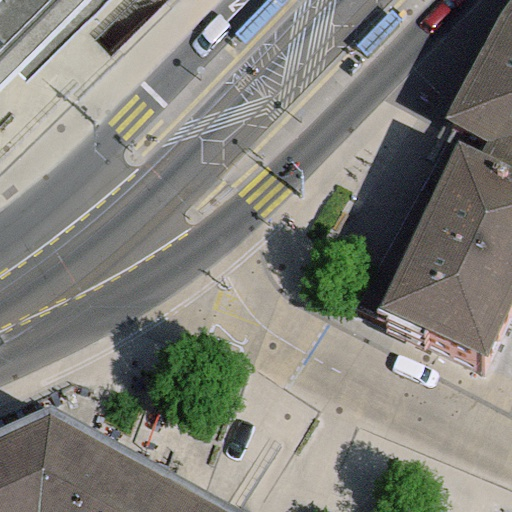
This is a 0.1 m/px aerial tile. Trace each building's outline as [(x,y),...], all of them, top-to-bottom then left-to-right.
[(98,0),(0,0),(0,50),(24,74),(98,0)] [(497,159),(482,186),(511,199),(511,43),(508,41),(455,137),(497,159)] [(461,176),(390,330),(486,376),(511,319),(511,199),(482,186),(461,176)] [(85,511),(106,472),(52,442),(0,468),(0,511),(85,511)] [(85,511),(178,511),(106,472),(85,511)]
